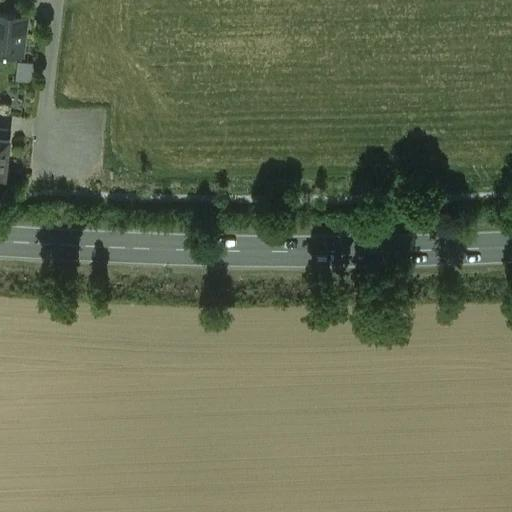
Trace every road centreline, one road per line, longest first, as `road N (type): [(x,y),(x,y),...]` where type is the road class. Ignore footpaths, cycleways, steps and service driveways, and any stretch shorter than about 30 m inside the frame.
road 1 (secondary): [(511,251),(243,256),(0,246)]
road 2 (residential): [(68,147),(45,107),(56,2)]
